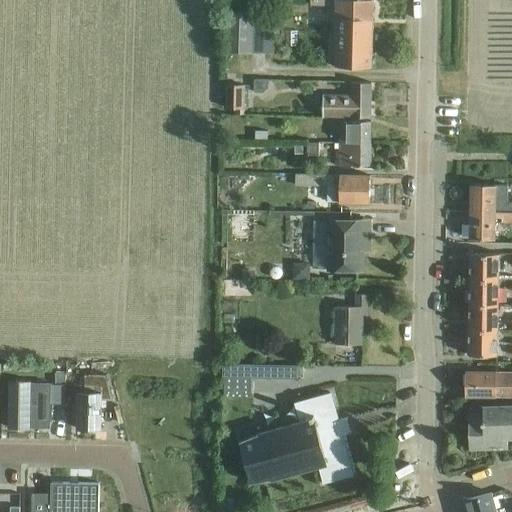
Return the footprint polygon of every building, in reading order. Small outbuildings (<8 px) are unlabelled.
[(309,0),(310,3),(337,3),(336,66),(371,67),(372,0),(309,0)] [(273,13),(227,12),(226,52),(272,53),(273,13)] [(267,82),(256,81),(256,89),(266,90),(267,82)] [(323,116),(338,116),(371,117),(372,82),(351,82),(351,95),(323,94),(323,116)] [(249,108),(249,85),(226,85),(225,107),(249,108)] [(339,142),(371,142),(371,121),(340,120),(339,142)] [(255,130),(254,139),(267,139),(267,131),(255,130)] [(316,142),(308,142),(308,155),(319,155),(319,142),(316,142)] [(370,165),(371,142),(339,142),(339,160),(336,160),(336,164),(370,165)] [(370,174),(324,174),(317,174),(296,174),(296,184),(327,184),(327,201),(370,201),(370,174)] [(496,207),(496,185),(471,184),(471,211),(511,211),(511,201),(507,202),(506,207),(496,207)] [(511,222),(511,211),(471,211),(470,238),(495,238),(496,217),(501,217),(501,223),(511,222)] [(369,238),(369,220),(329,219),(328,270),(363,270),(363,238),(369,238)] [(469,278),(498,279),(499,253),(470,252),(469,278)] [(270,271),(270,274),(271,276),(274,278),(277,278),(280,277),(281,274),(282,271),(280,268),(278,267),(274,267),(272,268),(270,271)] [(254,271),(242,271),(242,282),(254,281),(254,271)] [(236,272),(222,272),(222,280),(236,280),(236,272)] [(498,304),(498,279),(469,278),(469,303),(498,304)] [(271,295),(265,282),(253,287),(259,300),(271,295)] [(356,306),(336,306),(335,344),(363,344),(364,315),(368,315),(368,295),(356,295),(356,306)] [(497,329),(498,304),(469,303),(468,329),(497,329)] [(497,355),(497,329),(468,329),(468,354),(497,355)] [(303,365),(222,363),(222,377),(303,379),(303,365)] [(511,396),(511,372),(496,372),(467,371),(467,396),(495,396),(511,396)] [(93,391),(78,391),(77,428),(79,428),(79,425),(100,425),(100,429),(101,429),(102,400),(113,400),(107,375),(93,375),(93,391)] [(30,382),(10,382),(9,427),(29,428),(29,426),(49,427),(50,384),(30,383),(30,382)] [(259,433),(241,439),(253,482),(271,479),(318,466),(323,483),(353,475),(342,435),(351,432),(347,418),(338,420),(330,393),(301,401),(306,420),(259,433)] [(511,438),(511,405),(483,406),(484,414),(468,415),(469,449),(507,448),(507,438),(511,438)] [(51,493),(31,492),(31,511),(98,511),(99,483),(51,482),(51,493)] [(491,493),(466,499),(468,511),(496,511),(496,509),(491,493)]
